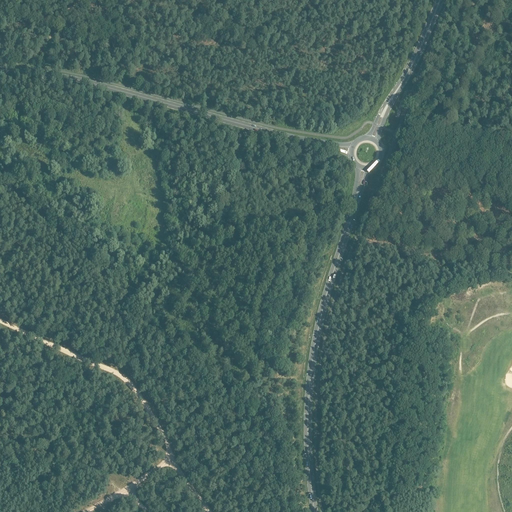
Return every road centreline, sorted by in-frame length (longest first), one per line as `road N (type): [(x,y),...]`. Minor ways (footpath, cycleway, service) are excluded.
road 1 (secondary): [(313,142),(74,79),(0,69)]
road 2 (primary): [(314,511),(307,450),(312,357),(355,204)]
road 3 (track): [(511,271),(446,288),(414,319),(398,360),(389,511)]
road 4 (track): [(0,320),(129,382),(209,511)]
road 5 (track): [(146,511),(77,462),(0,436)]
road 6 (track): [(450,152),(511,13)]
road 7 (track): [(381,148),(397,143),(511,163)]
road 8 (primary): [(385,109),(440,0)]
